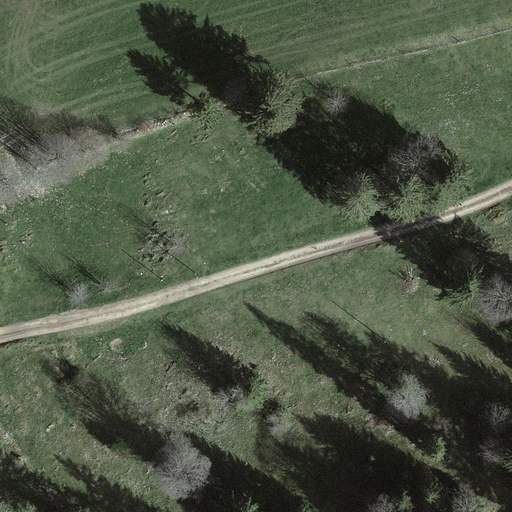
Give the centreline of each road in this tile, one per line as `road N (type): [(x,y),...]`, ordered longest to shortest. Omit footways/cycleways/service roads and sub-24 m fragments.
road 1 (unclassified): [(0,338),(285,261)]
road 2 (track): [(511,189),(436,223),(285,261)]
